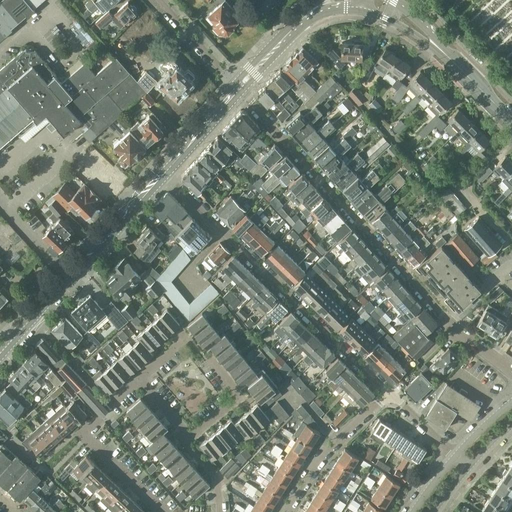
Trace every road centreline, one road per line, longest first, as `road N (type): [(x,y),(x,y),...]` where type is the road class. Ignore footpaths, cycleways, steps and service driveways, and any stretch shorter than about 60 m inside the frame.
road 1 (residential): [(511,372),(452,328),(239,86)]
road 2 (residential): [(162,173),(390,394)]
road 3 (secondary): [(0,355),(162,173)]
road 4 (secondary): [(368,0),(439,47),(511,122)]
road 5 (residential): [(390,394),(336,440),(284,511)]
road 6 (secondary): [(239,86),(316,9),(341,0)]
road 7 (residential): [(162,511),(83,434),(98,420)]
